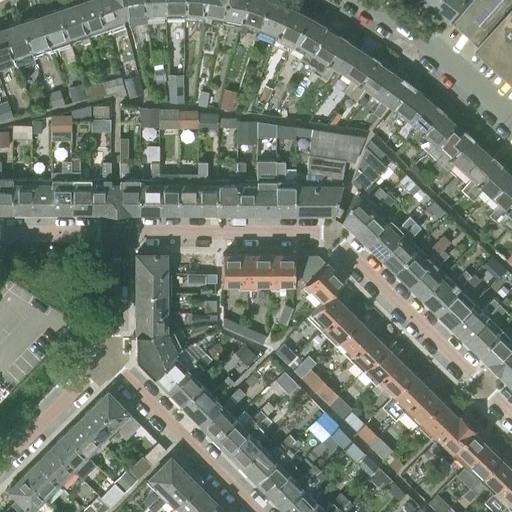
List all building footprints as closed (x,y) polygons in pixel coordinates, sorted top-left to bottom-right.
[(87,33),(105,27),(96,0),(78,0),(75,1),(87,33)] [(96,0),(105,27),(125,20),(120,0),(96,0)] [(127,20),(146,17),(144,0),(120,0),(125,20),(127,20)] [(144,0),(146,17),(164,15),(164,0),(144,0)] [(164,0),(164,15),(183,15),(183,0),(164,0)] [(183,0),(183,15),(201,17),(203,0),(183,0)] [(203,0),(201,17),(201,21),(208,22),(209,18),(220,20),(223,0),(203,0)] [(223,0),(220,20),(238,24),(244,0),(223,0)] [(245,26),(256,30),(266,0),(244,0),(238,24),(237,28),(244,31),(245,26)] [(266,0),(256,30),(274,36),(287,5),(273,0),(266,0)] [(439,0),(434,8),(451,20),(465,0),(439,0)] [(511,0),(469,0),(452,20),(475,41),(511,72),(511,0)] [(88,37),(87,33),(75,1),(57,7),(68,39),(80,35),(81,40),(88,37)] [(274,36),(290,45),(306,14),(287,5),(274,36)] [(50,45),(68,39),(57,7),(39,13),(50,45)] [(31,51),(50,45),(39,13),(20,20),(31,51)] [(305,58),(307,54),(325,25),(306,14),(290,45),(300,50),(298,54),(305,58)] [(19,55),(31,51),(20,20),(2,26),(13,58),(14,62),(21,60),(19,55)] [(305,58),(304,59),(313,65),(310,69),(311,69),(318,73),(341,36),(325,25),(307,54),(305,58)] [(0,61),(13,58),(2,26),(0,26),(0,61)] [(332,66),(341,71),(357,46),(341,36),(318,73),(325,78),(332,66)] [(341,89),(348,93),(373,57),(357,46),(341,71),(349,77),(341,89)] [(363,86),(371,92),(389,68),(373,57),(348,93),(354,98),(363,86)] [(386,104),(388,105),(406,81),(389,68),(371,92),(379,98),(371,109),(378,115),(386,104)] [(397,112),(405,118),(424,95),(406,81),(388,105),(390,106),(382,117),(389,123),(397,112)] [(404,136),(409,141),(439,108),(424,95),(405,118),(413,125),(404,136)] [(0,105),(0,120),(12,116),(8,103),(0,105)] [(439,108),(409,141),(415,147),(418,144),(426,151),(453,121),(439,108)] [(237,136),(255,136),(255,121),(237,121),(237,136)] [(437,166),(467,133),(453,121),(426,151),(434,158),(431,161),(437,166)] [(306,162),(306,173),(306,174),(314,174),(314,180),(341,180),(344,161),(353,162),(363,137),(311,129),(307,154),(306,162)] [(467,133),(437,166),(432,172),(438,177),(452,161),(460,168),(481,146),(467,133)] [(138,179),(127,179),(127,161),(127,137),(119,137),(118,161),(118,179),(118,183),(114,183),(114,210),(114,212),(123,212),(138,212),(138,179)] [(384,153),(370,140),(364,146),(349,182),(350,182),(357,189),(339,218),(339,219),(340,218),(348,226),(351,229),(352,228),(374,205),(386,193),(379,186),(371,194),(372,195),(368,199),(361,192),(385,167),(378,160),(384,153)] [(459,186),(465,191),(495,159),(481,146),(460,168),(469,176),(459,186)] [(90,179),(79,178),(79,156),(70,156),(70,160),(70,173),(70,178),(70,210),(70,212),(74,212),(89,212),(90,179)] [(480,186),(489,194),(509,171),(495,159),(465,191),(471,197),(480,186)] [(0,161),(0,160),(0,211),(11,212),(11,178),(0,178),(0,161)] [(70,160),(62,160),(62,173),(70,173),(70,160)] [(101,179),(90,179),(89,212),(105,212),(114,212),(114,210),(114,183),(109,183),(109,179),(109,161),(101,161),(101,179)] [(151,173),(151,179),(138,179),(138,212),(153,212),(158,212),(158,210),(158,179),(158,161),(150,161),(150,173),(151,173)] [(216,179),(205,179),(205,173),(206,173),(206,161),(197,161),(197,179),(197,210),(197,213),(201,213),(216,213),(216,179)] [(294,180),(282,179),(283,173),(285,173),(285,161),(275,161),(275,174),(275,179),(275,210),(275,213),(279,213),(294,213),(294,180)] [(236,210),(236,179),(236,162),(228,162),(228,179),(216,179),(216,213),(231,213),(236,213),(236,210)] [(255,213),(255,179),(243,179),(243,174),(244,174),(244,162),(236,162),(236,179),(236,210),(236,213),(240,213),(255,213)] [(487,211),(493,217),(511,196),(511,174),(509,171),(489,194),(497,201),(487,211)] [(314,211),(314,180),(314,174),(306,174),(306,173),(294,173),(294,180),(294,213),(309,213),(314,213),(314,211)] [(31,178),(11,178),(11,212),(27,212),(31,212),(31,209),(31,178)] [(51,178),(31,178),(31,209),(31,212),(35,212),(50,212),(51,178)] [(70,178),(51,178),(50,212),(66,212),(70,212),(70,210),(70,178)] [(177,179),(158,179),(158,210),(158,212),(162,212),(177,213),(177,179)] [(197,179),(177,179),(177,213),(192,213),(197,213),(197,210),(197,179)] [(275,179),(255,179),(255,213),(270,213),(275,213),(275,210),(275,179)] [(341,180),(314,180),(314,211),(314,213),(318,213),(330,213),(330,214),(331,214),(341,184),(341,180)] [(354,232),(365,243),(388,219),(381,212),(385,208),(394,200),(391,196),(399,189),(395,185),(386,193),(374,205),(352,228),(351,229),(354,232)] [(508,212),(511,214),(511,196),(493,217),(499,222),(508,212)] [(379,257),(380,255),(402,233),(388,219),(365,243),(376,254),(379,257)] [(402,233),(380,255),(379,257),(382,260),(393,270),(416,247),(408,239),(420,226),(414,221),(406,229),(402,233)] [(416,247),(393,270),(404,282),(407,284),(408,283),(430,260),(442,248),(449,241),(442,234),(427,250),(428,252),(425,255),(416,247)] [(444,274),(436,266),(448,254),(442,248),(430,260),(408,283),(407,284),(409,287),(421,298),(444,274)] [(134,252),(134,273),(168,273),(168,253),(134,252)] [(221,283),(245,284),(245,253),(221,253),(221,283)] [(245,284),(269,284),(269,253),(245,253),(245,284)] [(292,284),(292,279),(293,255),(293,253),(269,253),(269,284),(292,284)] [(292,279),(304,279),(304,255),(293,255),(292,279)] [(304,279),(306,281),(324,262),(317,255),(304,255),(304,279)] [(304,283),(321,300),(330,291),(343,278),(325,261),(324,262),(306,281),(304,283)] [(470,276),(464,270),(456,278),(462,284),(470,276)] [(134,273),(134,293),(168,293),(168,273),(134,273)] [(472,302),(465,294),(479,279),(473,273),(470,276),(462,284),(458,288),(436,310),(434,311),(437,314),(448,325),(472,302)] [(458,288),(452,282),(444,274),(421,298),(431,308),(434,311),(436,310),(458,288)] [(306,315),(320,329),(344,305),(330,291),(321,300),(306,315)] [(134,293),(134,312),(168,312),(168,293),(134,293)] [(472,302),(448,325),(459,336),(462,339),(463,338),(486,315),(498,303),(492,297),(484,306),(485,307),(481,310),(472,302)] [(505,297),(498,303),(504,309),(510,302),(505,297)] [(500,329),(492,321),(504,309),(498,303),(486,315),(463,338),(462,339),(465,342),(476,352),(500,329)] [(277,320),(285,324),(292,307),(284,304),(277,320)] [(320,329),(334,343),(358,318),(344,305),(320,329)] [(134,312),(134,332),(168,332),(168,312),(134,312)] [(221,326),(261,343),(264,335),(222,317),(221,326)] [(334,343),(348,356),(372,332),(358,318),(334,343)] [(487,363),(492,368),(493,367),(511,347),(511,330),(507,336),(500,329),(476,352),(487,363)] [(134,357),(151,374),(172,354),(180,349),(171,331),(168,332),(134,332),(134,357)] [(348,356),(362,370),(385,345),(372,332),(348,356)] [(284,343),(276,351),(288,364),(296,355),(284,343)] [(362,370),(375,383),(399,359),(385,345),(362,370)] [(166,389),(195,361),(204,352),(199,346),(181,363),(172,354),(151,374),(166,389)] [(497,373),(507,383),(511,378),(511,347),(493,367),(492,368),(497,373)] [(192,375),(201,367),(210,358),(204,352),(195,361),(166,389),(180,404),(201,383),(192,375)] [(376,393),(381,389),(389,397),(413,372),(399,359),(375,383),(371,388),(376,393)] [(310,367),(300,377),(314,390),(323,381),(310,367)] [(413,372),(389,397),(380,405),(394,419),(403,410),(426,386),(413,372)] [(227,375),(218,384),(209,392),(201,383),(180,404),(197,421),(218,401),(215,398),(233,381),(227,375)] [(314,390),(328,404),(337,394),(323,381),(314,390)] [(237,386),(228,395),(220,403),(218,401),(197,421),(213,437),(234,417),(226,409),(246,389),(241,384),(238,386),(237,386)] [(403,410),(416,424),(440,399),(426,386),(403,410)] [(106,389),(91,404),(115,428),(124,438),(139,423),(129,414),(130,414),(106,389)] [(337,394),(328,404),(342,417),(350,408),(351,408),(337,394)] [(416,424),(433,440),(434,441),(457,416),(440,399),(416,424)] [(91,404),(77,418),(101,442),(115,428),(91,404)] [(259,408),(250,417),(242,425),(234,417),(213,437),(226,451),(265,414),(259,408)] [(342,417),(356,431),(363,423),(364,422),(350,408),(342,417)] [(253,437),(261,429),(270,420),(265,414),(226,451),(240,465),(261,445),(253,437)] [(448,454),(451,452),(450,451),(471,430),(473,428),(459,414),(457,416),(434,441),(433,440),(422,452),(428,458),(440,446),(448,454)] [(77,418),(63,431),(87,456),(101,442),(77,418)] [(364,422),(363,423),(356,431),(369,444),(378,436),(364,422)] [(451,452),(464,464),(485,443),(471,430),(450,451),(451,452)] [(86,471),(79,464),(87,456),(63,431),(49,445),(73,470),(80,477),(86,471)] [(253,479),(282,450),(292,442),(294,440),(288,434),(269,453),(261,445),(240,465),(253,479)] [(378,436),(369,444),(383,458),(392,449),(378,436)] [(165,450),(157,442),(156,442),(142,456),(151,464),(165,450)] [(282,450),(253,479),(267,493),(288,473),(295,465),(288,457),(298,448),(292,442),(282,450)] [(464,464),(477,478),(500,455),(491,446),(488,446),(485,443),(464,464)] [(49,445),(35,459),(59,484),(73,470),(49,445)] [(184,468),(170,454),(146,478),(152,485),(142,500),(147,505),(160,492),(184,468)] [(476,493),(484,484),(491,491),(511,470),(509,467),(508,463),(500,455),(477,478),(470,486),(476,493)] [(35,459),(21,473),(45,498),(59,484),(35,459)] [(313,463),(304,472),(296,481),(288,473),(267,493),(280,507),(310,478),(319,469),(313,463)] [(184,468),(160,492),(147,505),(153,511),(166,499),(173,506),(197,482),(184,468)] [(307,492),(315,484),(324,475),(319,469),(310,478),(280,507),(285,511),(302,511),(315,500),(307,492)] [(495,511),(497,511),(505,505),(511,497),(511,469),(511,470),(491,491),(483,500),(495,511)] [(16,497),(22,504),(30,511),(45,498),(21,473),(6,488),(16,497)] [(173,506),(179,511),(194,511),(211,496),(197,482),(173,506)] [(340,491),(331,500),(323,508),(315,500),(302,511),(330,511),(337,506),(346,497),(340,491)] [(221,511),(224,509),(211,496),(194,511),(221,511)] [(16,510),(22,504),(16,497),(9,504),(16,510)] [(346,497),(337,506),(330,511),(341,511),(352,502),(346,497)]
